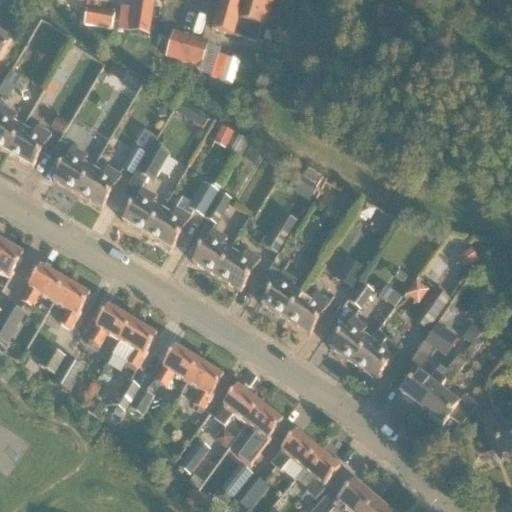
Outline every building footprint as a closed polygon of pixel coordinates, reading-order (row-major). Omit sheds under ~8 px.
[(100,11),(101,0),(72,0),(88,3),(84,26),(113,31),(116,14),(100,11)] [(132,13),(129,35),(150,38),(156,1),(145,0),(134,0),(133,10),(132,13)] [(244,22),(266,29),(274,0),(221,0),(212,32),(239,39),(244,22)] [(165,61),(201,71),(209,44),(174,33),(165,61)] [(0,62),(12,41),(0,34),(0,62)] [(22,79),(9,72),(0,88),(0,97),(9,103),(22,79)] [(128,77),(123,85),(136,93),(142,84),(128,77)] [(0,151),(8,157),(23,130),(14,125),(18,118),(3,109),(0,114),(0,151)] [(199,117),(194,126),(204,132),(209,123),(199,117)] [(54,132),(63,138),(69,128),(60,122),(54,132)] [(23,130),(8,157),(33,171),(52,138),(37,129),(33,136),(23,130)] [(214,145),(226,152),(234,137),(221,131),(214,145)] [(159,177),(170,156),(154,147),(146,162),(137,176),(148,182),(153,173),(159,177)] [(78,198),(93,171),(84,166),(88,159),(73,150),(53,183),(78,198)] [(122,172),(135,179),(147,157),(134,150),(122,172)] [(93,171),(78,198),(102,212),(122,179),(107,170),(103,177),(93,171)] [(219,194),(204,185),(192,206),(188,212),(195,215),(204,220),(219,194)] [(148,239),(163,212),(154,207),(158,200),(143,191),(123,224),(148,239)] [(232,202),(220,195),(205,221),(217,228),(232,202)] [(343,196),(332,205),(343,219),(355,209),(343,196)] [(163,212),(148,239),(172,253),(195,215),(188,212),(192,206),(183,201),(173,218),(163,212)] [(284,216),(265,249),(277,256),(297,224),(284,216)] [(217,280),(233,254),(223,248),(228,242),(213,233),(193,265),(217,280)] [(0,276),(10,283),(24,259),(3,247),(0,252),(0,276)] [(465,272),(479,263),(472,252),(458,261),(465,272)] [(233,254),(217,280),(241,295),(261,262),(247,253),(242,260),(233,254)] [(334,281),(352,292),(365,272),(347,261),(334,281)] [(54,306),(66,286),(41,271),(29,292),(30,292),(22,305),(32,310),(40,298),(54,306)] [(286,323),(303,297),(293,291),(297,285),(283,275),(262,308),(286,323)] [(473,285),(460,305),(471,312),(484,292),(473,285)] [(79,320),(90,300),(66,286),(54,306),(68,314),(61,327),(71,333),(78,320),(79,320)] [(374,294),(362,286),(349,305),(361,313),(374,294)] [(394,294),(386,289),(379,300),(386,305),(394,294)] [(451,302),(436,291),(413,323),(428,333),(451,302)] [(303,297),(286,323),(310,338),(331,306),(316,297),(312,303),(303,297)] [(26,317),(8,306),(0,319),(0,343),(8,348),(26,317)] [(121,346),(133,326),(108,311),(96,331),(97,331),(89,344),(99,350),(107,337),(121,346)] [(354,368),(371,343),(362,337),(367,330),(353,320),(330,351),(354,368)] [(481,324),(473,340),(483,344),(491,328),(481,324)] [(145,360),(157,340),(133,326),(121,346),(113,358),(137,372),(145,360)] [(425,346),(435,353),(446,360),(459,340),(438,326),(425,346)] [(399,353),(385,343),(386,341),(377,335),(371,343),(354,368),(377,384),(399,353)] [(66,359),(49,349),(38,368),(55,378),(66,359)] [(188,387),(200,367),(176,352),(163,372),(164,372),(156,384),(166,390),(174,378),(188,387)] [(509,369),(496,359),(481,379),(494,389),(509,369)] [(52,386),(71,396),(85,370),(67,360),(52,386)] [(458,376),(466,366),(457,360),(449,370),(458,376)] [(212,402),(224,382),(200,367),(188,387),(201,395),(194,407),(204,414),(211,401),(212,402)] [(450,386),(458,376),(449,370),(442,379),(436,375),(428,384),(418,377),(402,398),(422,414),(446,383),(450,386)] [(509,390),(510,393),(511,391),(511,372),(508,371),(496,387),(498,394),(509,390)] [(140,391),(127,383),(112,407),(118,410),(125,415),(126,415),(140,391)] [(442,396),(450,386),(446,383),(422,414),(442,429),(449,420),(461,429),(478,408),(465,398),(458,407),(442,396)] [(503,406),(511,402),(511,400),(509,391),(499,394),(503,406)] [(130,412),(143,419),(154,400),(141,392),(130,412)] [(246,428),(261,409),(238,392),(224,410),(224,411),(215,422),(225,430),(234,418),(246,428)] [(511,402),(503,406),(499,394),(488,398),(495,416),(499,414),(505,432),(493,436),(502,461),(511,457),(511,402)] [(93,406),(88,414),(98,421),(104,413),(93,406)] [(269,445),(283,426),(261,409),(246,428),(256,435),(269,444),(269,445)] [(118,410),(114,417),(121,421),(125,415),(118,410)] [(472,469),(480,459),(490,455),(483,434),(486,430),(473,419),(457,441),(470,451),(461,461),(472,469)] [(256,435),(239,459),(251,468),(269,444),(256,435)] [(304,473),(319,455),(297,437),(282,455),(273,466),(282,474),(291,463),(304,473)] [(179,470),(190,478),(210,452),(199,444),(179,470)] [(326,491),(341,473),(319,455),(304,473),(316,483),(307,495),(316,502),(325,491),(326,491)] [(227,510),(253,477),(241,468),(215,501),(227,510)] [(234,503),(245,511),(253,511),(270,490),(253,478),(234,503)] [(345,511),(369,511),(376,504),(355,485),(337,505),(345,511)] [(334,511),(337,510),(326,500),(315,511),(334,511)]
